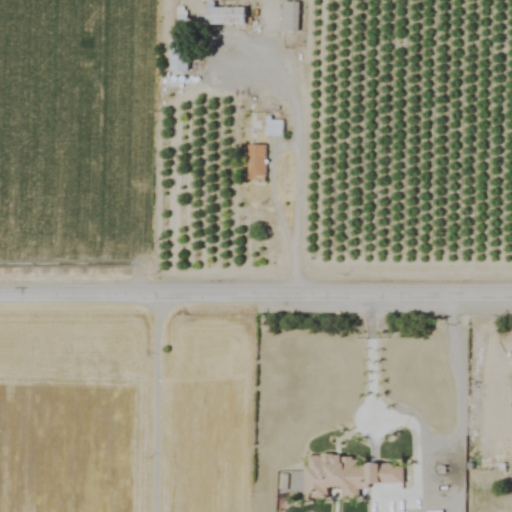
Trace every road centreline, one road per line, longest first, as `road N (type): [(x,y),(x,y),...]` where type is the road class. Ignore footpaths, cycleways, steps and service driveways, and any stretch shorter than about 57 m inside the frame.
road 1 (residential): [(511,296),(0,295)]
road 2 (residential): [(161,511),(166,296)]
